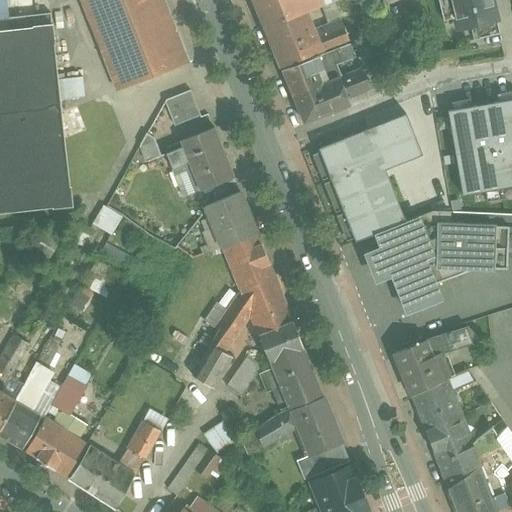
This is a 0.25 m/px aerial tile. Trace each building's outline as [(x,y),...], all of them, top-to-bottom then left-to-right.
[(190,62),(165,0),(83,0),(119,89),(190,62)] [(319,0),(255,0),(265,27),(306,11),(322,5),(319,0)] [(452,0),(459,29),(472,26),(498,20),(499,20),(494,0),(452,0)] [(306,11),(265,27),(280,67),(320,51),(313,31),(306,11)] [(0,18),(0,212),(55,207),(55,208),(70,206),(74,201),(72,186),(71,187),(61,99),(62,99),(59,73),(58,73),(55,43),(56,43),(54,24),(53,24),(52,13),(0,18)] [(498,20),(472,26),(475,39),(502,33),(498,20)] [(313,31),(320,51),(347,41),(340,21),(313,31)] [(341,48),(316,57),(321,69),(346,60),(341,48)] [(313,57),(283,69),(294,95),(323,83),(313,57)] [(323,83),(294,95),(303,118),(308,119),(351,102),(348,95),(374,84),(361,67),(323,83)] [(192,89),(168,99),(167,101),(176,125),(202,115),(192,89)] [(511,102),(449,114),(464,197),(511,188),(511,102)] [(378,235),(406,224),(385,172),(422,157),(406,117),(320,150),(356,243),(378,235)] [(154,122),(142,144),(156,153),(170,133),(154,122)] [(216,127),(183,140),(203,191),(236,178),(216,127)] [(242,192),(208,206),(225,247),(258,233),(242,192)] [(124,216),(105,205),(94,223),(113,234),(124,216)] [(406,224),(378,235),(383,247),(368,253),(375,272),(378,271),(385,275),(386,277),(394,274),(409,312),(442,300),(436,284),(478,268),(509,269),(511,226),(451,224),(452,211),(434,211),(406,224)] [(258,233),(225,247),(227,253),(242,289),(276,275),(258,233)] [(212,236),(189,246),(185,251),(195,258),(204,254),(213,251),(217,250),(212,236)] [(217,250),(213,251),(216,257),(227,253),(225,247),(217,250)] [(213,251),(204,254),(207,261),(216,257),(213,251)] [(295,320),(276,275),(242,289),(252,314),(260,334),(295,320)] [(226,282),(208,310),(222,320),(229,310),(226,308),(237,291),(226,282)] [(222,320),(218,328),(221,330),(213,344),(226,352),(252,314),(242,289),(229,310),(222,320)] [(295,320),(260,334),(271,361),(306,347),(295,320)] [(428,338),(396,351),(413,394),(447,376),(448,379),(452,377),(443,353),(475,343),(470,326),(428,338)] [(16,335),(0,360),(0,369),(11,376),(31,344),(16,335)] [(226,352),(213,344),(195,376),(213,388),(233,356),(226,352)] [(306,347),(271,361),(274,368),(266,372),(274,391),(282,388),(290,407),(324,393),(306,347)] [(250,356),(232,381),(249,393),(266,368),(250,356)] [(452,377),(448,379),(453,392),(478,381),(469,369),(452,377)] [(51,377),(40,397),(53,404),(64,385),(57,381),(59,377),(55,374),(53,378),(51,377)] [(87,386),(69,376),(64,385),(53,404),(70,415),(87,386)] [(447,376),(413,394),(414,397),(415,397),(419,408),(418,408),(421,418),(422,418),(426,428),(425,428),(427,432),(428,431),(462,415),(453,392),(448,379),(447,376)] [(190,385),(182,381),(177,389),(185,394),(190,385)] [(105,384),(90,412),(102,418),(117,391),(105,384)] [(18,400),(0,389),(0,432),(17,402),(18,400)] [(351,461),(325,397),(296,409),(295,409),(301,425),(312,454),(299,460),(306,479),(351,461)] [(275,400),(260,411),(267,421),(282,409),(275,400)] [(42,417),(17,402),(0,432),(0,434),(24,448),(42,417)] [(295,407),(281,413),(257,430),(265,446),(298,427),(297,426),(301,425),(295,409),(296,409),(295,407)] [(462,415),(428,431),(435,448),(434,449),(435,452),(436,451),(439,458),(438,459),(439,462),(440,461),(443,470),(442,470),(443,473),(444,472),(448,483),(447,484),(449,487),(478,456),(475,446),(462,415)] [(87,445),(47,418),(27,451),(67,478),(87,445)] [(163,431),(147,422),(132,449),(147,458),(163,431)] [(225,425),(207,432),(215,452),(233,445),(225,425)] [(478,456),(449,487),(458,511),(494,511),(511,506),(500,475),(495,471),(503,462),(509,467),(511,464),(511,430),(508,425),(500,433),(478,456)] [(493,426),(475,446),(478,456),(500,433),(493,426)] [(136,474),(91,446),(70,480),(116,508),(136,474)] [(211,450),(197,470),(208,478),(223,458),(211,450)] [(230,452),(224,457),(228,463),(234,458),(230,452)] [(371,511),(353,465),(314,481),(326,511),(371,511)]
